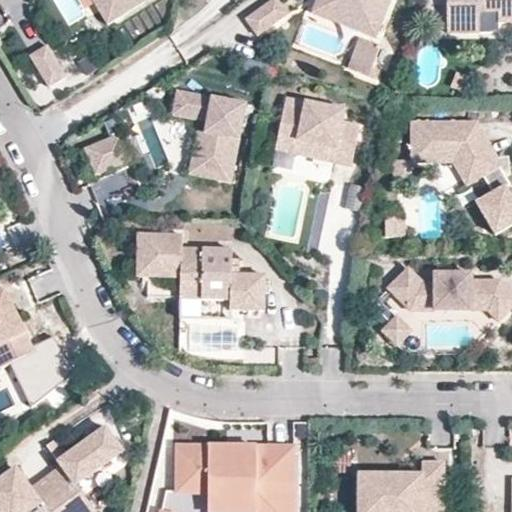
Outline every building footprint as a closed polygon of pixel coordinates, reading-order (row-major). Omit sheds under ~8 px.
[(100,0),(94,4),(107,25),(148,0),(100,0)] [(288,15),(276,0),(273,0),(246,20),(258,37),(288,15)] [(390,0),(317,0),(317,2),(358,16),(353,30),(377,38),(390,0)] [(511,0),(458,0),(458,34),(483,33),(483,19),(490,12),(510,12),(510,22),(511,22),(511,0)] [(358,16),(317,2),(312,16),(353,30),(358,16)] [(382,47),(361,40),(356,53),(377,60),(382,47)] [(66,77),(47,46),(30,57),(49,88),(66,77)] [(377,60),(356,53),(351,69),(378,79),(381,69),(375,67),(377,60)] [(231,185),(246,106),(177,93),(172,118),(215,125),(213,137),(207,164),(199,162),(196,178),(231,185)] [(343,114),(286,102),(278,140),(314,147),(312,159),(352,167),(360,127),(341,123),(343,114)] [(478,123),(413,122),(412,162),(414,162),(454,162),(468,186),(484,176),(500,167),(502,166),(487,139),(480,139),(479,126),(478,123)] [(213,137),(215,125),(207,124),(205,135),(213,137)] [(207,164),(213,137),(205,135),(197,133),(189,177),(196,178),(199,162),(207,164)] [(130,162),(119,136),(85,150),(96,176),(130,162)] [(314,147),(278,140),(276,153),(312,159),(314,147)] [(414,187),(414,162),(412,162),(393,162),(393,186),(414,187)] [(500,167),(484,176),(494,194),(478,203),(496,235),(511,225),(511,197),(506,188),(511,185),(500,167)] [(359,213),(365,189),(348,186),(342,210),(359,213)] [(406,240),(406,211),(385,211),(385,240),(406,240)] [(183,237),(139,237),(138,279),(148,279),(182,279),(181,301),(231,301),(231,312),(265,312),(265,277),(233,277),(233,276),(233,251),(183,251),(183,237)] [(423,282),(408,268),(388,288),(388,289),(412,312),(489,312),(500,322),(511,309),(511,293),(500,282),(471,282),(471,275),(451,275),(438,275),(435,275),(435,282),(423,282)] [(10,318),(7,310),(13,307),(5,292),(0,293),(0,369),(0,370),(35,353),(16,315),(10,318)] [(231,301),(181,301),(181,321),(231,321),(231,312),(231,301)] [(16,315),(13,307),(7,310),(10,318),(16,315)] [(414,331),(395,313),(377,332),(396,350),(414,331)] [(123,452),(106,429),(59,463),(62,467),(48,477),(52,482),(34,495),(31,489),(16,469),(7,476),(0,467),(0,511),(95,511),(84,496),(77,486),(123,452)] [(293,511),(294,448),(238,448),(238,456),(227,456),(227,448),(178,448),(178,493),(209,493),(208,511),(293,511)] [(238,456),(238,448),(227,448),(227,456),(238,456)] [(444,511),(444,464),(422,465),(423,476),(402,476),(401,488),(381,488),(381,476),(360,476),(359,511),(444,511)] [(402,476),(381,476),(381,488),(401,488),(402,476)] [(52,482),(48,477),(31,489),(34,495),(52,482)]
